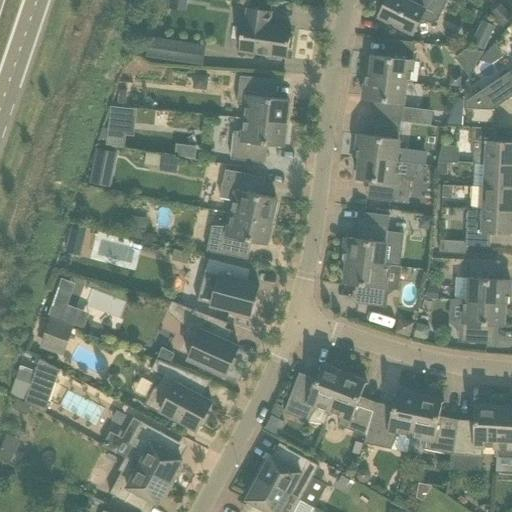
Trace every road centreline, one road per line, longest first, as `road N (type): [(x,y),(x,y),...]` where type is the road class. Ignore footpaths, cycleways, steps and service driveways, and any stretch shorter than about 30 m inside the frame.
road 1 (residential): [(287,334),(306,267),(349,0)]
road 2 (residential): [(511,375),(449,372),(287,334)]
road 3 (residential): [(199,511),(257,409),(287,334)]
road 4 (primary): [(0,124),(41,0)]
